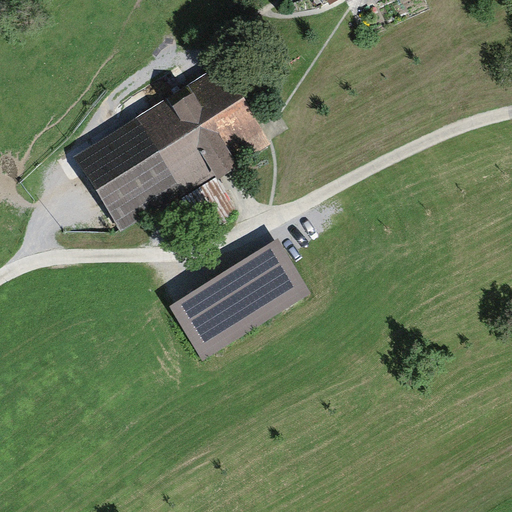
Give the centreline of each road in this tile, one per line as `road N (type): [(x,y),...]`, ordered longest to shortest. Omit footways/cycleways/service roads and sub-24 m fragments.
road 1 (unclassified): [(511,112),(430,139),(218,243),(172,254),(56,257),(0,276)]
road 2 (unknown): [(304,0),(138,94),(84,142),(43,221),(34,261)]
